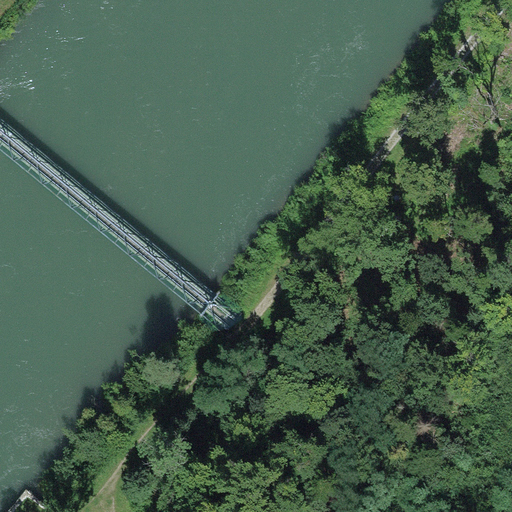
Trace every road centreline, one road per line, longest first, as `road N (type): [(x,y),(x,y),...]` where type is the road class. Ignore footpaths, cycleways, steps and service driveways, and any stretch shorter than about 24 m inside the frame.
road 1 (track): [(505,0),(235,329)]
road 2 (track): [(235,329),(120,473)]
